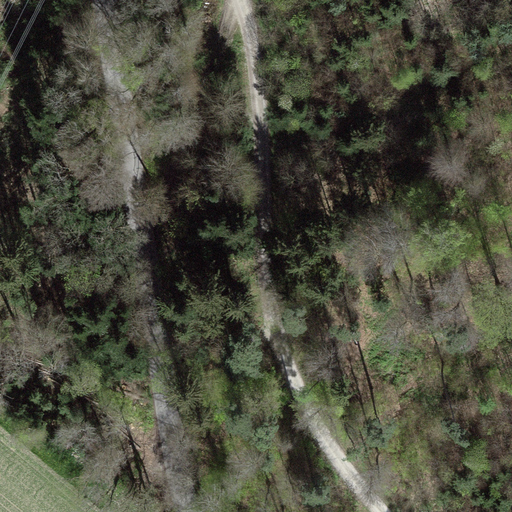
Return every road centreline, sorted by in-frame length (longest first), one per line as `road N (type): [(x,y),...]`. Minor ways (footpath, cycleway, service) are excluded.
road 1 (track): [(244,0),(272,325),(295,391),(378,511)]
road 2 (tertiary): [(110,0),(163,387),(189,511)]
